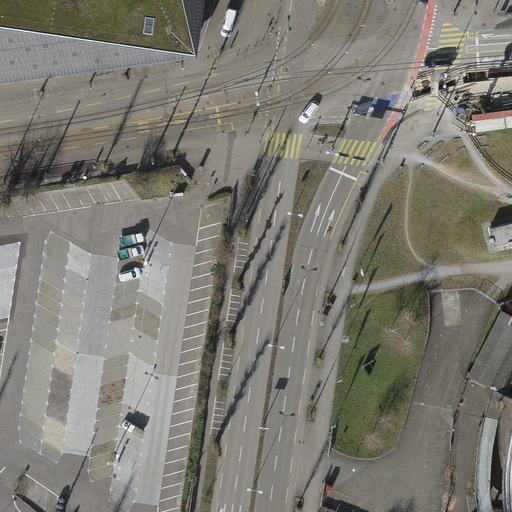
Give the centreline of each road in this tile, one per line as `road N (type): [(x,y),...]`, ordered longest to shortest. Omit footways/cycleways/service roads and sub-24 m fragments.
road 1 (secondary): [(269,511),(308,263),(343,173),(399,71)]
road 2 (secondary): [(292,85),(232,511)]
road 3 (residential): [(0,140),(292,85)]
